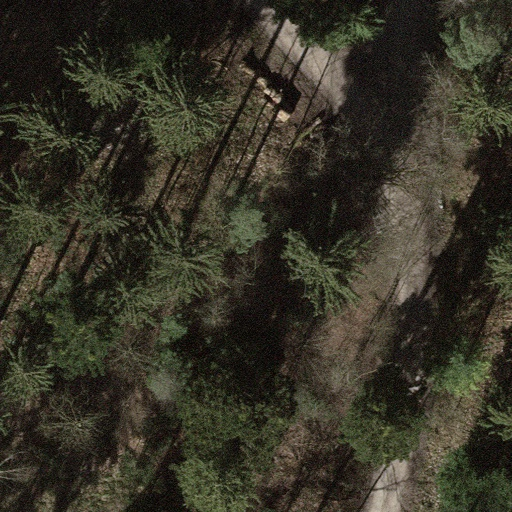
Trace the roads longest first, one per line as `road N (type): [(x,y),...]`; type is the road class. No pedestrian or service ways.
road 1 (track): [(386,511),(419,300),(409,173)]
road 2 (track): [(409,173),(267,0)]
road 3 (track): [(409,173),(413,0)]
